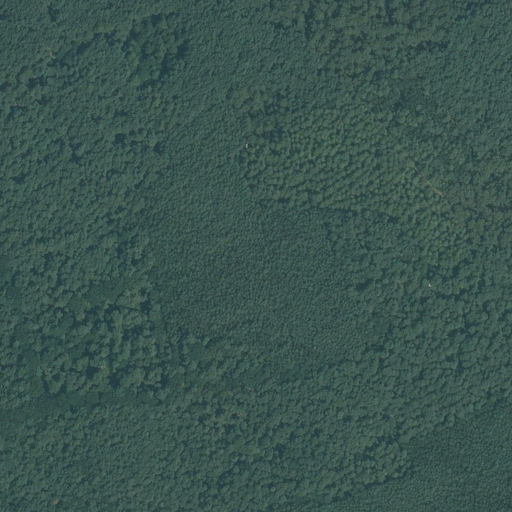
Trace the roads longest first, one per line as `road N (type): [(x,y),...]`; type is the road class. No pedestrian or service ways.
road 1 (track): [(381,445),(313,480),(268,488),(232,462),(91,511)]
road 2 (track): [(511,405),(381,445)]
